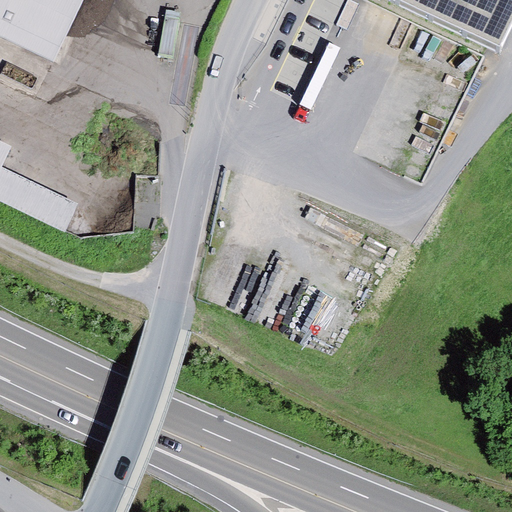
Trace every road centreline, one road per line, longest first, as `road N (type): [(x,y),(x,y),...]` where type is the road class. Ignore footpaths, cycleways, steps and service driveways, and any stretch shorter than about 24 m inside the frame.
road 1 (residential): [(248,0),(170,307),(100,511)]
road 2 (trunk): [(355,511),(167,434)]
road 3 (trunk): [(167,434),(0,355)]
road 4 (track): [(170,307),(0,241)]
